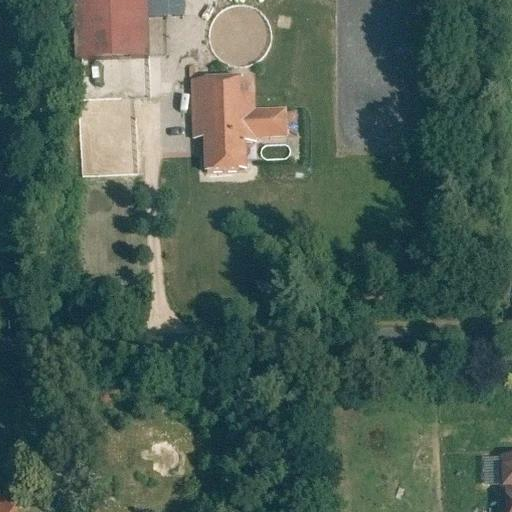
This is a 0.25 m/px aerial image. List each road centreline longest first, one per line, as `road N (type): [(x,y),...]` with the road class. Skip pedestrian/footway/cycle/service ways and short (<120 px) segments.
road 1 (residential): [(511,336),(0,348)]
road 2 (unknown): [(148,344),(133,0)]
